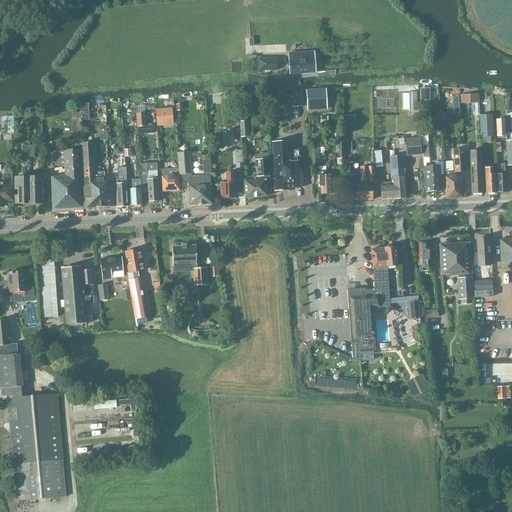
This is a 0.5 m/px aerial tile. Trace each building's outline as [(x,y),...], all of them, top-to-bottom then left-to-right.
[(314,56),(289,58),(290,74),(315,72),(314,56)] [(276,58),(258,59),(258,71),(277,70),(276,58)] [(420,89),(420,101),(430,100),(429,88),(420,89)] [(302,89),(291,89),(292,107),(303,106),(302,89)] [(326,89),(306,90),(307,107),(327,106),(326,89)] [(409,94),(402,94),(403,110),(409,110),(409,111),(417,110),(416,92),(408,93),(409,94)] [(266,94),(257,94),(258,112),(267,111),(266,94)] [(460,104),(479,103),(478,94),(460,95),(460,104)] [(172,109),(156,110),(156,120),(173,119),(172,109)] [(72,142),(81,141),(80,112),(71,113),(72,142)] [(246,112),(239,113),(239,120),(239,122),(240,138),(248,137),(248,121),(247,121),(247,120),(246,112)] [(136,113),(137,122),(137,126),(136,126),(136,127),(145,126),(144,113),(136,113)] [(0,134),(13,135),(13,120),(13,116),(0,115),(0,134)] [(480,137),(493,137),(492,115),(479,115),(480,137)] [(497,137),(505,136),(504,120),(496,120),(497,137)] [(238,123),(227,122),(227,140),(238,140),(238,123)] [(406,155),(420,155),(419,138),(405,139),(406,155)] [(80,169),(82,169),(84,208),(113,206),(112,184),(109,184),(109,176),(104,177),(104,172),(95,173),(95,168),(94,162),(96,162),(95,142),(79,144),(80,150),(79,150),(80,169)] [(274,191),(295,189),(295,187),(303,187),(302,157),(289,158),(288,142),(272,142),(274,191)] [(428,144),(422,145),(424,166),(424,167),(426,192),(441,191),(440,175),(444,175),(443,162),(435,162),(435,166),(429,166),(428,144)] [(445,175),(444,175),(445,199),(465,198),(464,183),(462,184),(461,176),(460,174),(456,175),(456,171),(466,171),(464,149),(453,149),(454,161),(444,162),(445,175)] [(83,208),(80,169),(79,150),(53,151),(54,165),(64,165),(64,174),(58,174),(58,176),(51,177),(53,210),(83,208)] [(472,193),(482,193),(481,150),(471,150),(472,176),(471,176),(472,193)] [(177,152),(178,169),(178,175),(180,187),(189,186),(190,205),(212,203),(211,185),(210,184),(210,176),(191,177),(190,158),(200,157),(200,152),(190,153),(189,151),(177,152)] [(392,181),(381,182),(382,198),(393,197),(393,199),(407,198),(405,176),(404,176),(403,155),(390,156),(392,181)] [(346,181),(354,181),(353,159),(345,159),(346,181)] [(253,180),(244,181),(245,198),(267,197),(266,183),(270,183),(269,160),(255,161),(256,178),(253,178),(253,180)] [(146,164),(140,164),(141,180),(142,193),(148,192),(149,201),(159,200),(157,179),(156,163),(146,164)] [(227,183),(216,184),(216,191),(221,191),(222,200),(230,200),(230,197),(236,197),(235,183),(237,182),(237,180),(244,179),(243,177),(244,177),(243,168),(243,163),(235,164),(236,172),(225,173),(225,176),(226,176),(227,183)] [(498,175),(496,175),(497,192),(507,192),(506,174),(504,174),(504,164),(497,164),(498,175)] [(361,185),(353,185),(353,200),(373,200),(372,185),(373,185),(373,167),(360,167),(361,185)] [(117,206),(128,206),(125,168),(118,168),(119,183),(116,184),(117,206)] [(497,192),(496,175),(496,174),(492,174),(492,168),(485,168),(486,193),(497,192)] [(178,175),(178,169),(171,169),(161,170),(162,191),(180,190),(180,187),(178,175)] [(335,183),(338,182),(338,176),(335,176),(335,174),(324,175),(324,170),(319,171),(319,178),(320,178),(321,180),(319,180),(319,187),(321,187),(322,192),(326,192),(326,193),(335,193),(335,183)] [(29,204),(28,176),(14,176),(14,190),(17,190),(17,195),(14,195),(15,204),(29,204)] [(42,176),(28,176),(29,204),(43,203),(42,195),(39,195),(39,190),(42,190),(42,176)] [(136,180),(129,180),(130,205),(142,205),(141,188),(136,188),(136,182),(136,180)] [(0,201),(11,201),(11,186),(0,185),(0,201)] [(511,238),(500,240),(501,269),(509,268),(509,270),(511,269),(511,238)] [(477,267),(490,266),(488,239),(476,239),(477,252),(471,253),(472,266),(477,266),(477,267)] [(428,259),(431,259),(430,247),(427,247),(427,243),(419,243),(421,271),(429,271),(428,259)] [(458,298),(458,302),(460,301),(461,305),(471,304),(471,300),(473,300),(473,291),(472,291),(472,277),(471,278),(471,274),(470,244),(440,245),(441,274),(449,274),(449,275),(457,275),(457,278),(456,278),(458,298)] [(388,270),(395,269),(395,266),(396,266),(395,248),(394,248),(392,245),(387,246),(386,249),(371,250),(373,268),(374,268),(387,266),(388,270)] [(197,269),(195,246),(172,247),(173,266),(192,265),(192,272),(194,272),(194,286),(208,285),(207,268),(197,269)] [(128,280),(132,304),(135,319),(147,317),(140,278),(138,271),(144,270),(140,249),(125,252),(128,272),(129,280),(128,280)] [(41,318),(57,317),(53,254),(37,255),(41,318)] [(121,257),(101,259),(103,280),(112,279),(112,278),(123,277),(121,257)] [(211,271),(220,271),(220,261),(211,261),(211,271)] [(391,306),(388,270),(387,266),(374,268),(376,289),(365,290),(365,289),(347,290),(352,360),(363,359),(362,353),(359,354),(359,352),(375,351),(374,337),(375,337),(373,307),(391,306)] [(81,267),(61,269),(66,324),(86,323),(84,302),(90,301),(91,304),(97,303),(96,296),(93,296),(91,270),(82,271),(81,267)] [(9,293),(10,304),(35,302),(34,287),(27,288),(26,272),(7,273),(9,293)] [(109,300),(107,284),(98,285),(100,301),(109,300)] [(409,319),(420,318),(418,301),(407,302),(409,319)] [(427,319),(439,317),(437,310),(425,312),(427,319)] [(16,501),(66,497),(62,462),(57,395),(21,398),(21,387),(24,387),(20,355),(17,355),(15,344),(7,345),(5,321),(0,321),(0,382),(1,389),(2,396),(6,395),(16,501)] [(413,398),(430,390),(422,373),(405,382),(413,398)] [(505,386),(497,387),(498,399),(506,399),(505,386)] [(115,428),(124,428),(124,419),(105,419),(105,423),(115,423),(115,428)]
